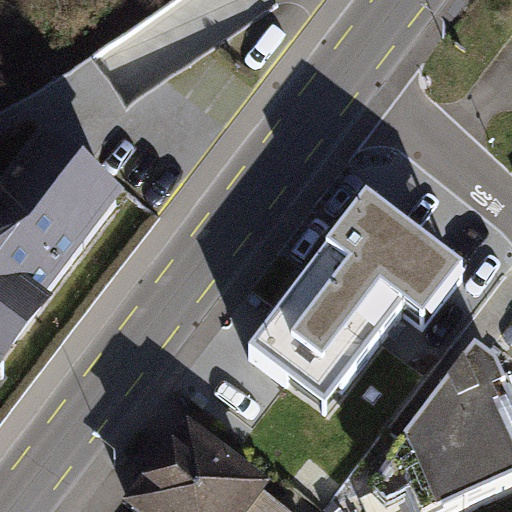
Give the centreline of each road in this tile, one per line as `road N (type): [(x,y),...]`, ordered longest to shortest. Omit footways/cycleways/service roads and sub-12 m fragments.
road 1 (tertiary): [(346,68),(7,511)]
road 2 (residential): [(346,68),(511,213)]
